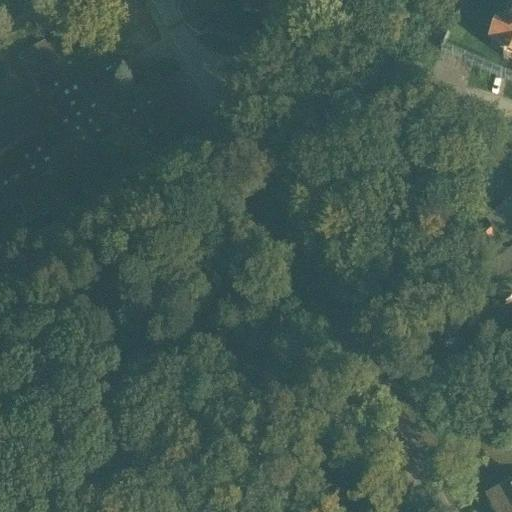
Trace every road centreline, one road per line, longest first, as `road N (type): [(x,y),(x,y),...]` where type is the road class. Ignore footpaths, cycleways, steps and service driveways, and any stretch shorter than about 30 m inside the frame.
road 1 (unclassified): [(443,511),(199,68)]
road 2 (unclassified): [(511,108),(430,84),(270,64),(199,68)]
